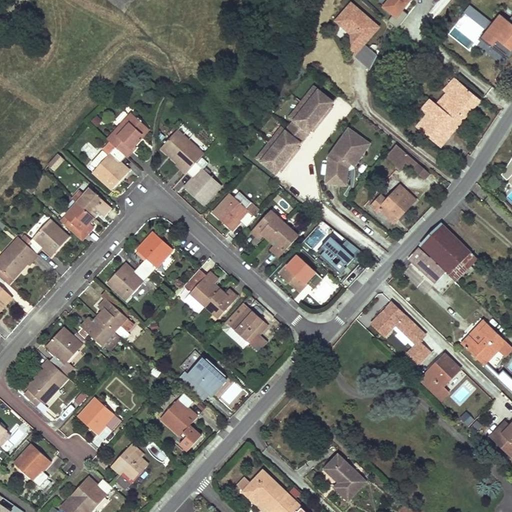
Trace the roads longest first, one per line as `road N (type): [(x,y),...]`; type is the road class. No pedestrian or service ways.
road 1 (residential): [(322,340),(176,209),(157,206),(140,212),(0,364)]
road 2 (residential): [(511,110),(457,192),(322,340)]
road 3 (residential): [(322,340),(195,480)]
road 4 (unknown): [(511,95),(475,81),(435,47),(421,27),(433,0)]
